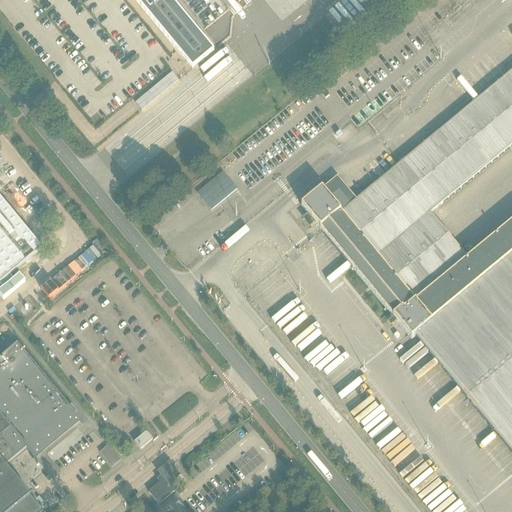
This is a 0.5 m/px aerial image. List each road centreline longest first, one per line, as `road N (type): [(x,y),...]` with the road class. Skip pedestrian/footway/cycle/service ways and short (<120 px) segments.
road 1 (tertiary): [(360,511),(0,76)]
road 2 (unknown): [(91,187),(277,31)]
